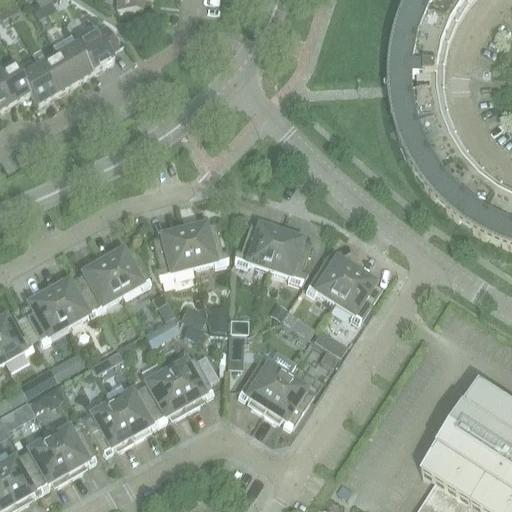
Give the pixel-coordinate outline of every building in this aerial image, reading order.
[(153,7),(153,0),(118,0),(117,16),(142,18),(143,6),(153,7)] [(412,0),(410,5),(404,18),(399,31),(395,45),(392,57),(390,72),(390,85),(427,85),(427,84),(435,84),(435,83),(437,83),(437,75),(444,75),(444,73),(438,73),(442,50),(448,52),(449,51),(443,49),(452,28),(457,31),(458,30),(452,27),(465,7),(470,11),(470,10),(466,6),(471,0),(412,0)] [(37,7),(30,10),(32,14),(39,25),(45,21),(48,20),(57,15),(52,7),(43,12),(41,13),(37,7)] [(5,13),(11,22),(19,17),(14,8),(5,13)] [(0,26),(1,28),(11,22),(5,13),(0,16),(0,26)] [(76,50),(94,80),(113,69),(108,61),(119,54),(106,32),(76,50)] [(58,61),(76,91),(94,80),(76,50),(72,40),(53,51),(58,61)] [(39,72),(57,102),(76,91),(58,61),(39,72)] [(0,77),(0,90),(12,112),(30,101),(20,83),(21,82),(13,70),(0,77)] [(30,101),(37,114),(57,102),(39,72),(21,83),(21,82),(20,83),(30,101)] [(0,118),(12,112),(0,90),(0,118)] [(438,99),(444,99),(444,97),(390,101),(392,118),(396,133),(400,147),(406,162),(413,176),(416,179),(421,188),(431,201),(442,214),(452,223),(464,232),(475,239),(488,247),(501,253),(511,256),(511,204),(500,198),(503,193),(502,192),(499,197),(481,184),(485,179),(484,179),(480,183),(464,165),(469,161),(468,161),(463,164),(451,145),(457,143),(456,141),(451,144),(442,122),(448,121),(448,119),(442,121),(438,99)] [(197,228),(182,232),(193,275),(214,270),(214,273),(228,269),(228,264),(228,257),(222,258),(215,230),(206,232),(198,234),(197,228)] [(235,263),(234,269),(247,273),(248,273),(248,271),(269,278),(269,277),(283,235),(283,234),(268,229),(266,236),(257,233),(250,230),(241,259),(235,257),(235,263)] [(162,244),(152,246),(159,274),(153,276),(157,282),(160,287),(173,283),(172,280),(193,275),(182,232),(167,236),(169,242),(162,244)] [(269,277),(269,278),(289,284),(288,286),(288,287),(301,291),(304,287),(308,280),(302,278),(311,250),(303,248),(295,245),(297,239),(283,234),(283,235),(269,277)] [(100,263),(124,304),(141,294),(142,296),(151,291),(149,287),(150,286),(131,253),(116,261),(113,256),(100,263)] [(308,294),(306,297),(314,302),(315,301),(315,300),(334,312),(345,295),(359,273),(346,264),(343,270),(335,265),(328,261),(308,291),(307,294),(308,294)] [(76,284),(97,322),(106,317),(105,315),(124,304),(100,263),(86,271),(89,277),(76,284)] [(345,295),(334,312),(350,323),(352,324),(351,325),(359,330),(361,328),(365,331),(373,319),(369,316),(382,296),(372,289),(368,286),(371,281),(359,273),(345,295)] [(46,294),(69,335),(87,325),(88,327),(97,322),(76,284),(62,292),(59,287),(46,294)] [(50,346),(69,335),(46,294),(32,302),(35,308),(20,316),(39,349),(40,349),(42,353),(51,348),(50,346)] [(162,300),(152,306),(157,315),(159,313),(164,311),(167,309),(162,300)] [(211,313),(210,336),(226,337),(227,314),(211,313)] [(188,314),(183,325),(201,335),(207,323),(188,314)] [(274,317),(270,332),(280,329),(280,327),(283,319),(274,317)] [(287,317),(281,326),(295,336),(301,326),(287,317)] [(0,360),(6,371),(24,361),(25,363),(34,358),(32,354),(33,353),(13,319),(0,327),(0,360)] [(231,326),(230,340),(248,340),(248,327),(231,326)] [(158,331),(144,339),(146,343),(152,353),(166,345),(158,331)] [(334,345),(327,355),(340,363),(347,353),(334,345)] [(117,357),(117,358),(122,366),(136,358),(130,347),(119,354),(118,354),(117,357)] [(81,357),(65,365),(73,378),(74,377),(88,369),(81,357)] [(239,400),(237,402),(245,407),(247,404),(253,408),(252,409),(250,413),(263,422),(266,418),(264,417),(287,381),(295,370),(276,357),(268,369),(267,368),(265,370),(260,366),(240,397),(239,399),(239,400)] [(326,358),(320,367),(332,375),(338,366),(326,358)] [(185,365),(165,377),(188,418),(201,411),(198,405),(204,402),(206,405),(214,400),(213,397),(212,395),(209,391),(219,386),(205,362),(196,367),(194,363),(188,367),(186,364),(185,365)] [(228,363),(228,376),(243,376),(243,364),(228,363)] [(101,367),(91,373),(95,381),(107,374),(103,366),(101,367)] [(139,395),(160,432),(167,428),(165,424),(171,420),(174,426),(188,418),(165,377),(142,390),(143,392),(139,395)] [(39,381),(19,393),(26,405),(46,393),(39,381)] [(266,418),(263,422),(275,430),(278,425),(279,424),(285,428),(282,433),(289,437),(292,433),(293,434),(294,432),(314,402),(308,398),(310,396),(289,382),(287,381),(264,417),(266,418)] [(110,407),(134,449),(147,442),(144,436),(150,433),(152,437),(160,432),(139,395),(133,398),(132,395),(125,399),(121,391),(105,399),(110,408),(110,407)] [(511,511),(511,412),(480,392),(422,483),(436,492),(423,511),(511,511)] [(46,400),(43,401),(48,411),(63,402),(58,393),(56,394),(46,400)] [(20,396),(0,407),(0,419),(1,419),(13,412),(25,405),(20,396)] [(43,401),(31,408),(36,418),(48,411),(43,401)] [(120,457),(134,449),(110,407),(110,408),(87,420),(89,423),(83,426),(102,460),(103,459),(105,463),(113,459),(111,455),(117,451),(120,457)] [(14,418),(2,425),(9,437),(21,430),(14,418)] [(0,426),(0,425),(0,448),(10,443),(0,426)] [(47,443),(71,485),(84,477),(81,472),(87,468),(89,472),(96,468),(94,464),(95,463),(76,430),(70,433),(69,431),(47,443)] [(20,459),(43,499),(50,495),(48,490),(54,487),(57,492),(71,485),(47,443),(20,459)] [(0,470),(0,486),(14,511),(22,511),(29,508),(26,503),(33,499),(35,503),(43,499),(20,459),(0,470)] [(0,511),(14,511),(0,486),(0,511)]
